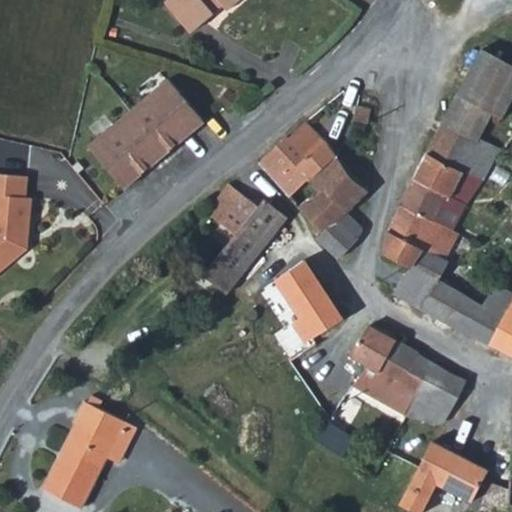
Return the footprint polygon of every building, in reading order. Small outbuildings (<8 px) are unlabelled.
[(172,0),(169,3),(196,34),(217,16),(214,12),(224,4),(231,12),(245,0),(244,0),(172,0)] [(511,64),(483,49),(458,94),(493,113),(501,118),(511,98),(511,64)] [(91,146),(126,189),(207,123),(172,80),(91,146)] [(499,149),(477,137),(493,113),(458,94),(426,153),(482,181),(498,150),(499,149)] [(373,109),(357,105),(354,120),(369,123),(373,109)] [(306,121),(288,138),(308,156),(311,158),(328,140),(306,121)] [(288,138),(286,136),(260,162),(278,182),(308,156),(288,138)] [(308,156),(278,182),(290,196),(308,178),(320,190),(325,185),(348,211),(368,190),(347,167),(328,140),(311,158),(308,156)] [(482,181),(426,153),(401,204),(436,222),(447,196),(466,207),(468,204),(482,181)] [(0,271),(28,248),(33,197),(27,197),(28,176),(0,173),(0,271)] [(236,176),(230,184),(259,206),(265,199),(266,196),(247,181),(236,176)] [(320,190),(308,178),(290,196),(301,208),(320,190)] [(204,275),(225,292),(250,266),(289,219),(265,199),(259,206),(230,184),(207,213),(236,236),(204,275)] [(348,211),(325,185),(320,190),(301,208),(310,218),(324,232),(318,239),(339,259),(358,240),(357,238),(338,221),(346,213),(348,211)] [(466,207),(447,196),(436,222),(460,234),(474,208),(468,204),(466,207)] [(385,252),(396,258),(410,266),(408,272),(435,286),(440,279),(449,263),(445,260),(460,234),(436,222),(401,204),(388,231),(385,252)] [(363,230),(346,213),(338,221),(357,238),(363,230)] [(317,344),(314,336),(301,320),(329,301),(330,300),(307,264),(295,253),(264,281),(270,287),(276,282),(288,299),(265,317),(291,360),(317,344)] [(465,294),(440,279),(435,286),(408,272),(395,293),(449,323),(465,294)] [(511,292),(497,283),(484,306),(465,294),(449,323),(511,356),(511,292)] [(217,299),(196,316),(200,321),(206,317),(210,321),(224,307),(217,299)] [(343,319),(329,301),(301,320),(314,336),(334,326),(343,319)] [(353,385),(404,416),(417,392),(403,383),(387,373),(391,365),(384,362),(396,340),(370,326),(350,356),(368,365),(353,385)] [(419,354),(396,340),(384,362),(391,365),(387,373),(403,383),(419,354)] [(317,344),(291,360),(307,385),(333,369),(317,344)] [(433,363),(419,354),(403,383),(417,392),(433,363)] [(467,382),(433,363),(417,392),(404,416),(437,425),(445,422),(467,382)] [(74,422),(78,424),(45,488),(82,508),(122,430),(131,434),(135,426),(85,401),(74,422)] [(353,438),(326,422),(314,441),(341,458),(353,438)] [(460,455),(433,442),(399,505),(413,511),(421,511),(437,483),(444,487),(460,455)] [(460,455),(444,487),(471,502),(488,469),(460,455)] [(489,481),(483,503),(511,510),(511,506),(511,475),(511,487),(489,481)]
